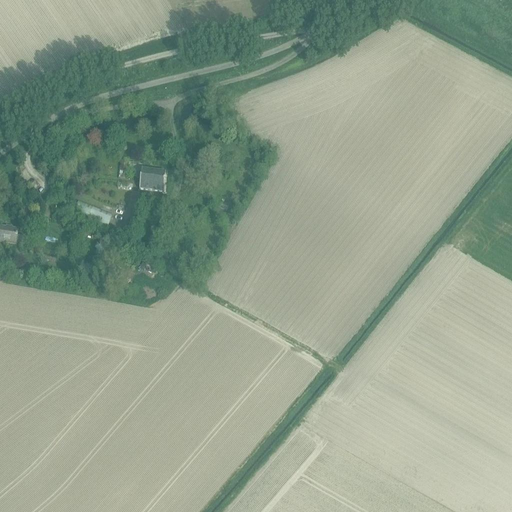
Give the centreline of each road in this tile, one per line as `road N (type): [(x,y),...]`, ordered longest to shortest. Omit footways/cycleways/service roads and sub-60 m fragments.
road 1 (unclassified): [(61,115),(186,98),(275,67),(312,33)]
road 2 (unclassified): [(61,115),(245,64),(312,33)]
